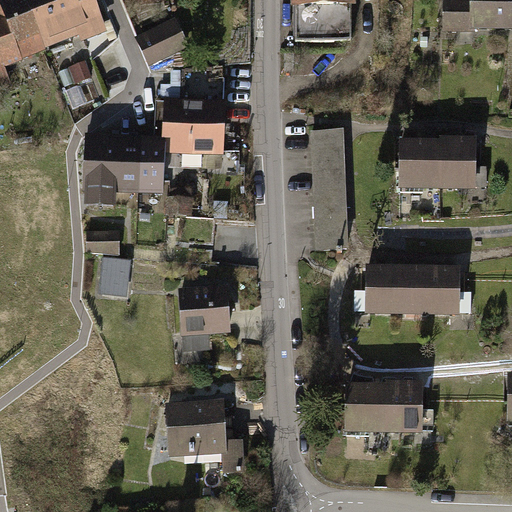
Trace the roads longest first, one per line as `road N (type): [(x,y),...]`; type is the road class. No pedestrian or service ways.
road 1 (tertiary): [(266,0),(284,446),(320,509)]
road 2 (residential): [(511,508),(340,502),(320,509)]
